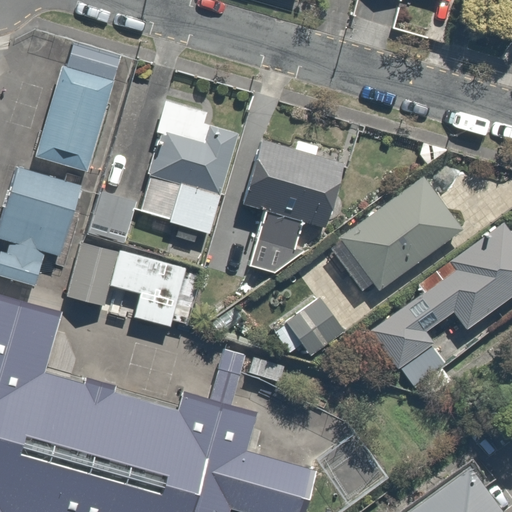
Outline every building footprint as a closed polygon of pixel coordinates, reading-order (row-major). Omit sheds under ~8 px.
[(511,0),(474,0),(511,23),(511,0)] [(123,64),(69,50),(63,73),(116,88),(123,64)] [(116,88),(59,72),(33,167),(90,182),(116,88)] [(219,126),(221,117),(171,103),(161,139),(143,205),(142,212),(212,232),(239,132),(219,126)] [(301,148),(264,138),(246,207),(266,212),(252,268),(298,280),(313,225),(335,231),(352,167),(323,159),(326,146),(303,140),(301,148)] [(77,194),(9,176),(0,210),(0,285),(48,299),(77,194)] [(467,238),(426,182),(344,242),(384,298),(467,238)] [(143,205),(91,191),(80,234),(71,264),(62,299),(114,313),(122,286),(131,252),(142,212),(143,205)] [(449,357),(511,310),(511,229),(509,226),(375,325),(435,407),(468,383),(449,357)] [(208,274),(131,252),(122,286),(143,292),(137,316),(193,331),(208,274)] [(326,293),(282,319),(309,363),(352,337),(326,293)] [(58,324),(0,307),(0,511),(304,511),(315,475),(247,456),(257,422),(231,415),(246,362),(224,356),(208,410),(180,402),(176,417),(42,380),(58,324)] [(501,511),(470,468),(410,511),(501,511)]
